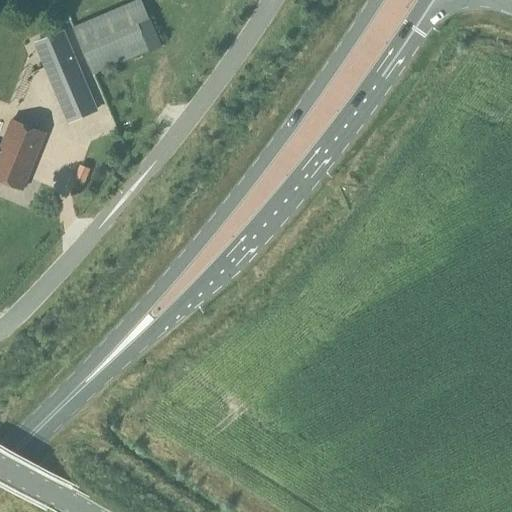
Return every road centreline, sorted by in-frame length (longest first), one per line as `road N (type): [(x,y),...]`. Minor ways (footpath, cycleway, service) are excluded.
road 1 (primary): [(120,350),(239,246),(329,139),(426,0)]
road 2 (primary): [(377,0),(120,350)]
road 3 (unclassified): [(272,0),(126,194),(0,330)]
road 4 (primary): [(0,464),(120,350)]
